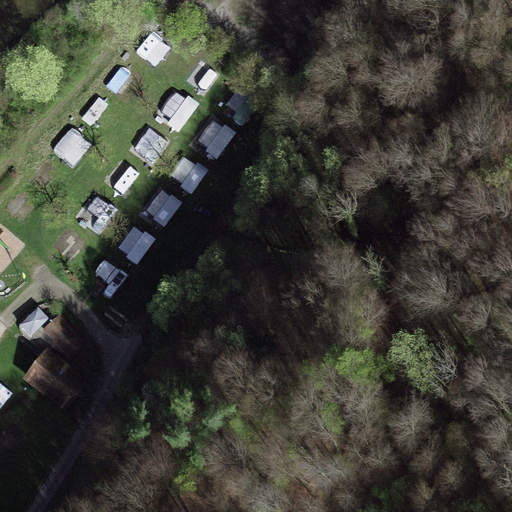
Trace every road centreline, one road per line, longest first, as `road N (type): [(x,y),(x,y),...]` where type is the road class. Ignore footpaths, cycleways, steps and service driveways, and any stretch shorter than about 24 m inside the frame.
road 1 (track): [(0,326),(32,293),(54,289),(130,357),(285,132),(345,0)]
road 2 (track): [(148,0),(0,179)]
